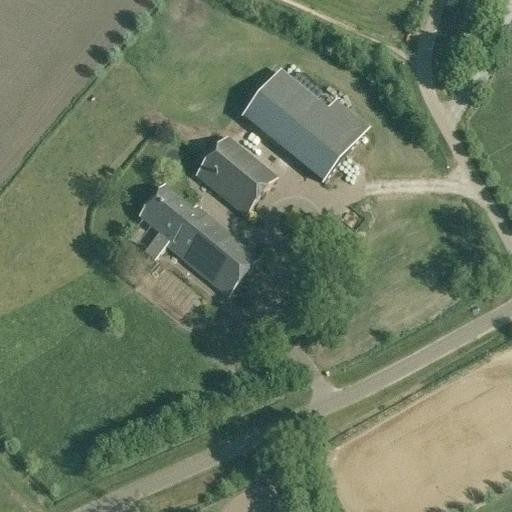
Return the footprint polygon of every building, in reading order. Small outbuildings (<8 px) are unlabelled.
[(471,0),(497,8),(499,0),(471,0)] [(327,116),(293,157),(325,184),(359,142),(327,116)] [(246,222),(278,182),(228,141),(195,180),(246,222)] [(194,215),(165,191),(140,222),(169,245),(166,249),(229,300),(260,262),(197,211),(194,215)] [(347,221),(360,233),(370,222),(356,210),(347,221)] [(343,263),(349,240),(330,234),(323,257),(343,263)] [(312,329),(330,276),(310,268),(292,321),(312,329)]
